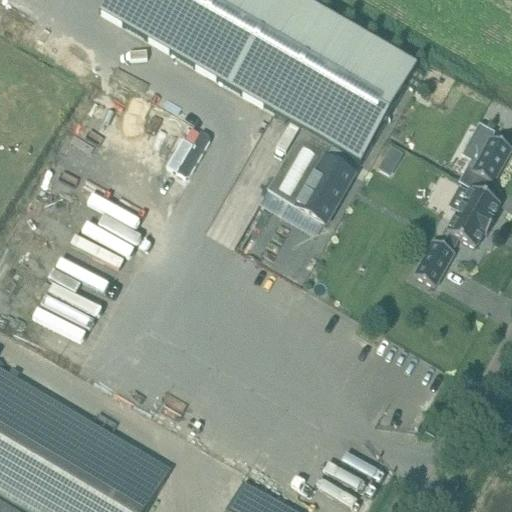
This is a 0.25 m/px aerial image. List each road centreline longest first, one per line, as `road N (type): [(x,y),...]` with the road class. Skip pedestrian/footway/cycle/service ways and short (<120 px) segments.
road 1 (unknown): [(440,466),(207,307),(186,279),(183,234),(211,169),(213,131),(202,106),(174,79),(42,0)]
road 2 (unclassified): [(414,511),(511,337)]
